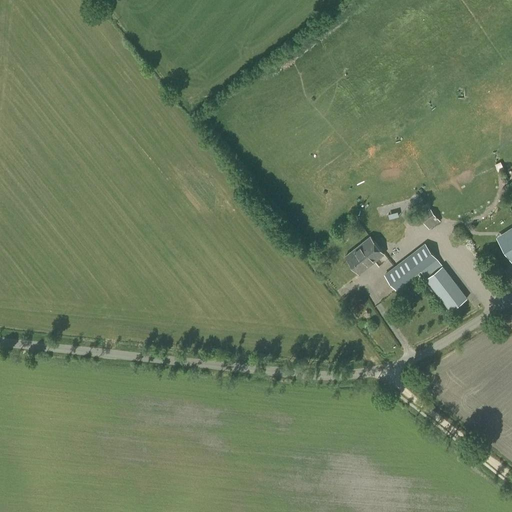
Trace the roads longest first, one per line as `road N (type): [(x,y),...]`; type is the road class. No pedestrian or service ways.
road 1 (unclassified): [(381,370),(298,374),(0,343)]
road 2 (track): [(511,477),(381,370)]
road 3 (unclassified): [(381,370),(511,300)]
